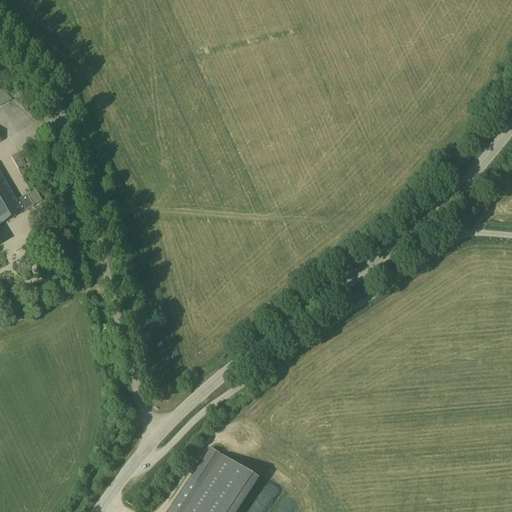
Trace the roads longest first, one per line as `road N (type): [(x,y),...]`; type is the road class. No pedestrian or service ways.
road 1 (unclassified): [(149,447),(209,388),(429,222),(511,130)]
road 2 (unclassified): [(0,39),(59,110),(72,140),(149,447)]
road 3 (unclassified): [(149,447),(156,457),(206,410),(446,242),(466,232),(511,235)]
